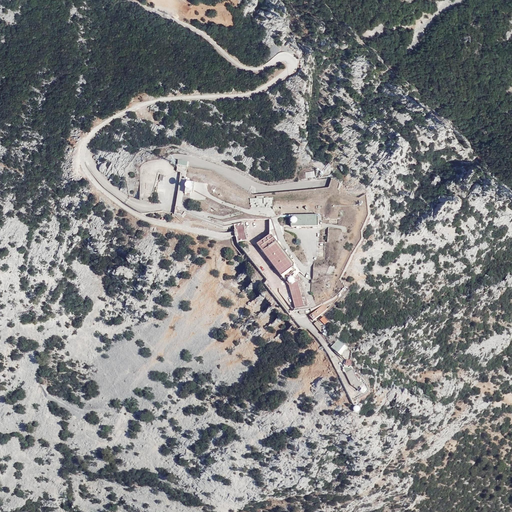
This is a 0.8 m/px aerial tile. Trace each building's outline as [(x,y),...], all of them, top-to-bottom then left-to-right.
[(178,163),(176,172),(186,175),(188,165),(178,163)] [(323,218),(292,219),(292,229),(323,228),(323,218)] [(259,246),(266,254),(278,244),(271,236),(259,246)] [(314,323),(328,310),(323,304),(309,317),(314,323)] [(322,316),(318,319),(324,327),(328,324),(322,316)] [(341,353),(347,345),(337,338),(331,346),(341,353)] [(343,366),(352,386),(360,382),(350,363),(343,366)]
